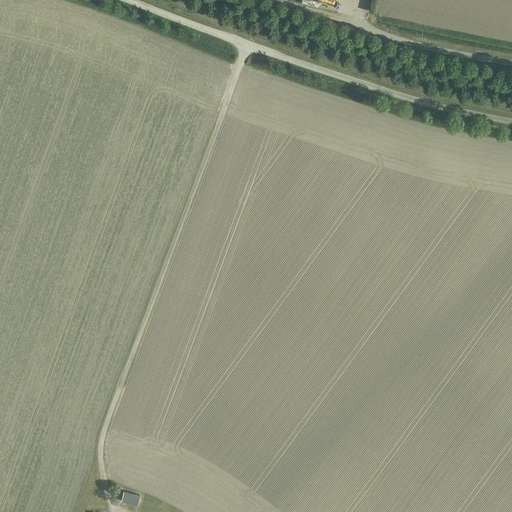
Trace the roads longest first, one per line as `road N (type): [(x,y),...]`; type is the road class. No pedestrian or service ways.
road 1 (unclassified): [(511,121),(420,104),(124,0)]
road 2 (unclassified): [(511,64),(413,43),(283,0)]
